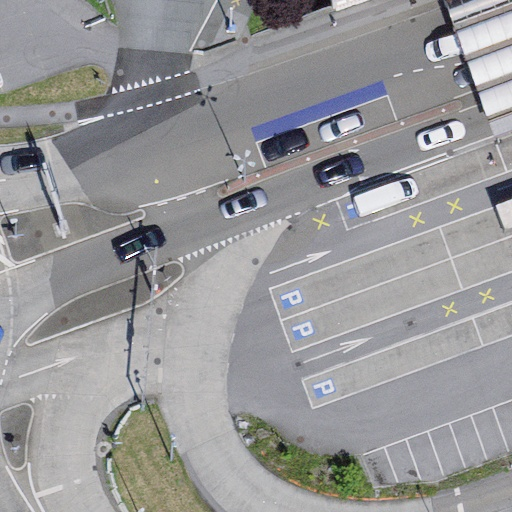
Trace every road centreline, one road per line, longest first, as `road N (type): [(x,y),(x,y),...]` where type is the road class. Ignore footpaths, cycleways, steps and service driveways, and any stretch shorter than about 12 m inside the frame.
road 1 (secondary): [(0,309),(511,108)]
road 2 (secondary): [(511,32),(280,117),(0,179)]
